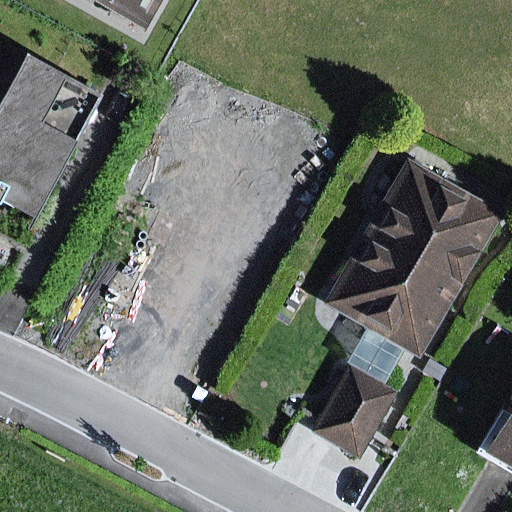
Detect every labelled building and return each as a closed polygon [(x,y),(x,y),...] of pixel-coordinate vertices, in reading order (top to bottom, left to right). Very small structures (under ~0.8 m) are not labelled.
[(73,0),(141,38),(162,0),(73,0)] [(105,91),(10,41),(0,60),(0,203),(36,222),(105,91)] [(501,219),(405,163),(320,309),(416,365),(501,219)] [(395,398),(347,371),(307,443),(356,469),(395,398)] [(511,481),(511,411),(481,463),(511,481)]
